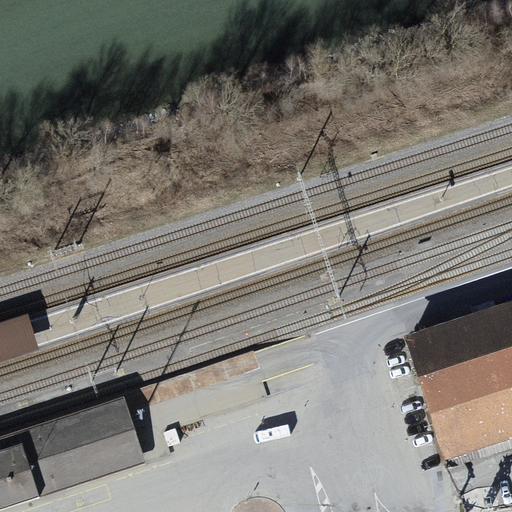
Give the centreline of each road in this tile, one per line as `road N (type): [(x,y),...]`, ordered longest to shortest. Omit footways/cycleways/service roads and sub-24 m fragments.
road 1 (residential): [(511,279),(377,324),(346,344),(358,400),(322,455)]
road 2 (residential): [(291,465),(139,511)]
